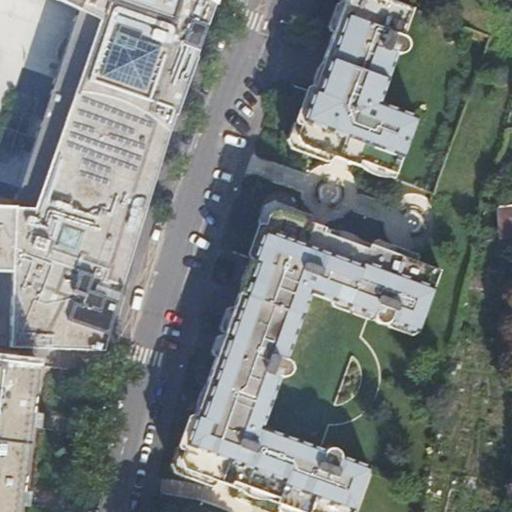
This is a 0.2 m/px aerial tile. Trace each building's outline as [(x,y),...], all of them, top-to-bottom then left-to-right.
[(58,0),(74,8),(78,10),(82,0),(210,0),(215,3),(216,0),(58,0)] [(68,38),(201,42),(215,3),(210,0),(82,0),(78,10),(68,38)] [(338,0),(345,2),(340,15),(333,33),(324,59),(321,63),(318,68),(316,74),(314,79),(313,85),(313,89),(301,122),(297,134),(301,144),(333,156),(394,178),(416,116),(379,103),(396,55),(398,56),(401,55),(404,55),(407,53),(409,51),(410,48),(411,44),(410,41),(409,38),(408,36),(406,34),(404,33),(413,7),(394,0),(338,0)] [(333,33),(340,15),(336,14),(333,15),(328,29),(330,32),(333,33)] [(60,61),(68,38),(65,36),(63,38),(59,45),(57,53),(57,60),(60,61)] [(12,271),(9,347),(104,351),(113,320),(122,285),(170,132),(201,42),(68,38),(60,61),(49,96),(14,200),(14,206),(14,217),(12,271)] [(332,159),(333,156),(301,144),(297,134),(301,122),(297,121),(295,122),(290,134),(297,149),(327,160),(332,159)] [(259,225),(263,227),(268,214),(277,210),(309,222),(311,218),(309,214),(272,201),(264,205),(258,222),(259,225)] [(0,216),(14,217),(14,206),(0,205),(0,216)] [(500,240),(511,240),(511,205),(498,207),(500,240)] [(183,469),(216,481),(239,489),(242,491),(244,493),(247,494),(249,495),(253,497),(257,498),(260,499),(264,499),(267,499),(279,503),(299,511),(302,511),(352,511),(369,466),(261,427),(310,293),(418,332),(441,269),(417,261),(372,244),(363,241),(360,239),(357,237),(354,236),(351,234),(348,233),(344,232),(340,231),(337,230),(332,230),(309,222),(277,210),(268,214),(263,227),(250,261),(248,264),(247,266),(245,269),(244,271),(243,274),(242,276),(241,279),(241,281),(240,284),(240,287),(240,289),(233,308),(224,333),(223,336),(216,356),(206,384),(204,386),(202,388),(201,391),(200,394),(199,396),(198,398),(197,401),(197,404),(196,406),(196,409),(196,412),(183,447),(179,459),(183,469)] [(0,270),(12,271),(14,217),(0,216),(0,270)] [(373,241),(372,244),(417,261),(419,257),(417,253),(377,239),(373,241)] [(221,331),(224,333),(233,308),(230,307),(226,308),(219,328),(221,331)] [(212,354),(216,356),(223,336),(220,335),(216,336),(211,351),(212,354)] [(0,511),(17,511),(23,469),(36,363),(0,358),(0,511)] [(214,484),(216,481),(183,469),(179,459),(183,447),(180,445),(176,447),(170,464),(174,472),(211,486),(214,484)] [(298,511),(299,511),(279,503),(278,507),(280,510),(283,511),(298,511)]
